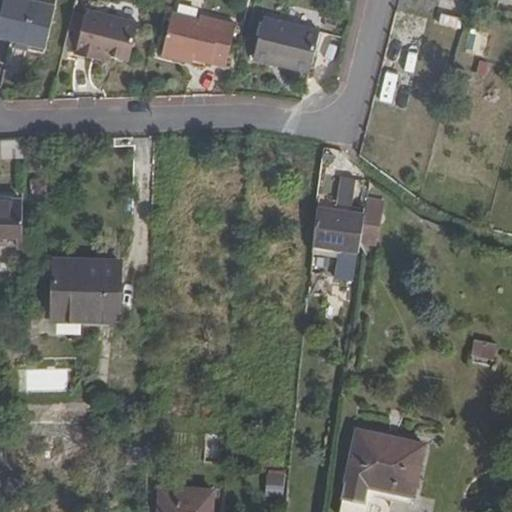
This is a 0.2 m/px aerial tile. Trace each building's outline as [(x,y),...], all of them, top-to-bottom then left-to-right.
[(50,47),(59,8),(26,0),(8,0),(1,35),(50,47)] [(102,61),(103,59),(104,54),(116,57),(131,61),(141,24),(90,11),(88,17),(80,51),(79,55),(102,61)] [(69,48),(80,51),(88,17),(77,14),(69,48)] [(164,56),(184,62),(186,57),(194,59),(229,68),(239,26),(201,16),(200,21),(175,14),(164,56)] [(313,77),(324,34),(267,19),(256,63),(313,77)] [(490,60),(495,37),(475,32),(470,55),(490,60)] [(25,144),(25,140),(1,143),(4,161),(25,158),(25,144)] [(142,182),(143,154),(109,152),(108,179),(142,182)] [(351,207),(355,181),(340,178),(337,205),(351,207)] [(387,244),(393,202),(373,199),(367,248),(372,248),(373,242),(387,244)] [(0,242),(25,242),(25,205),(0,205),(0,242)] [(319,246),(363,250),(369,215),(323,209),(319,246)] [(0,252),(25,252),(25,242),(0,242),(0,252)] [(118,326),(120,267),(56,263),(53,317),(54,323),(59,328),(64,330),(72,330),(83,323),(118,326)] [(475,355),(494,360),(497,346),(478,342),(475,355)] [(43,363),(43,368),(18,368),(18,391),(68,391),(68,363),(43,363)] [(360,421),(344,501),(366,507),(370,494),(377,496),(379,488),(415,496),(428,435),(360,421)] [(283,497),(284,472),(265,471),(264,497),(283,497)] [(214,511),(217,487),(164,484),(162,511),(214,511)] [(366,507),(344,501),(342,509),(355,511),(373,511),(377,496),(370,494),(366,507)]
